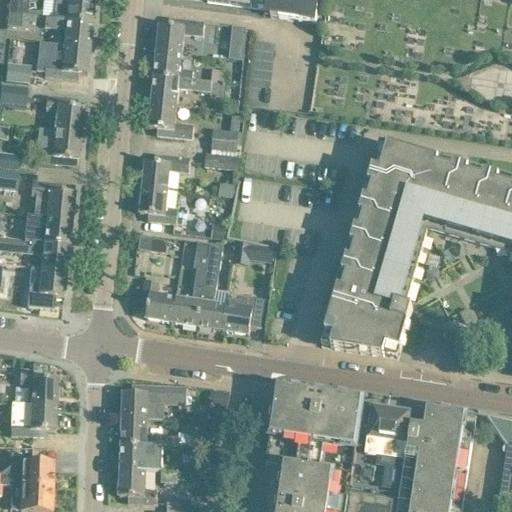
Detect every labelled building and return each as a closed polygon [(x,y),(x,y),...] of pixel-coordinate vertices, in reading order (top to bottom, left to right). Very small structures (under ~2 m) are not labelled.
[(94,1),(83,0),(57,0),(55,23),(92,27),(94,1)] [(316,26),(319,0),(208,0),(208,5),(272,13),(271,20),(316,26)] [(36,6),(9,3),(7,19),(35,21),(36,6)] [(34,36),(35,21),(7,19),(6,34),(34,36)] [(92,27),(55,23),(46,22),(45,32),(65,34),(64,50),(89,53),(92,27)] [(185,38),(203,40),(205,27),(169,23),(169,29),(160,28),(157,54),(183,57),(185,38)] [(228,47),(227,61),(243,63),(245,48),(228,47)] [(86,78),(89,53),(64,50),(62,69),(50,68),(49,81),(77,84),(78,77),(86,78)] [(182,73),(183,57),(157,54),(155,80),(193,84),(194,75),(182,73)] [(28,86),(29,70),(7,68),(5,84),(28,86)] [(213,76),(212,85),(226,86),(227,78),(213,76)] [(213,86),(193,84),(155,80),(152,108),(178,110),(180,92),(212,96),(213,86)] [(26,109),(27,92),(2,90),(1,106),(26,109)] [(80,138),(83,111),(74,111),(75,104),(46,101),(45,115),(56,116),(54,135),(80,138)] [(176,128),(178,110),(152,108),(149,132),(158,133),(157,140),(194,143),(195,130),(176,128)] [(238,156),(241,120),(233,120),(232,136),(215,134),(213,153),(238,156)] [(0,143),(17,145),(18,133),(0,130),(0,143)] [(78,164),(80,138),(54,135),(37,133),(36,147),(53,148),(52,155),(41,154),(39,167),(76,170),(77,164),(78,164)] [(511,184),(381,147),(326,336),(335,339),(331,352),(384,360),(387,351),(401,354),(413,313),(405,311),(428,232),(511,256),(511,184)] [(0,171),(18,174),(19,160),(0,157),(0,171)] [(240,160),(207,157),(205,171),(239,174),(240,160)] [(191,163),(155,159),(155,166),(146,165),(143,192),(169,195),(171,175),(190,177),(191,163)] [(0,192),(16,194),(18,176),(0,173),(0,192)] [(71,223),(74,197),(74,190),(38,187),(37,200),(48,202),(46,221),(71,223)] [(167,214),(169,195),(143,192),(141,218),(149,218),(148,225),(178,228),(179,215),(167,214)] [(71,223),(46,221),(28,219),(25,245),(69,250),(71,223)] [(228,230),(213,229),(212,242),(227,244),(228,230)] [(141,241),(139,253),(151,254),(152,242),(141,241)] [(69,250),(25,245),(0,242),(0,255),(30,258),(30,255),(42,256),(40,273),(66,275),(69,250)] [(177,302),(173,327),(198,331),(212,248),(210,247),(210,248),(198,246),(196,260),(194,273),(198,273),(195,292),(193,305),(177,302)] [(237,247),(235,267),(249,269),(251,248),(237,247)] [(212,248),(198,331),(223,335),(227,310),(211,307),(213,294),(217,295),(224,249),(212,248)] [(26,279),(27,270),(1,267),(1,269),(0,268),(0,294),(6,295),(7,277),(26,279)] [(63,301),(66,275),(40,273),(38,291),(27,290),(26,303),(54,306),(55,300),(63,301)] [(145,285),(141,313),(147,314),(146,322),(173,327),(177,302),(157,299),(159,287),(145,285)] [(227,310),(223,335),(249,339),(251,330),(257,331),(261,303),(248,301),(229,298),(227,310)] [(32,374),(20,374),(19,388),(31,389),(31,408),(56,408),(57,382),(48,382),(49,369),(32,369),(32,374)] [(150,404),(161,405),(161,391),(132,390),(132,397),(124,396),(123,423),(149,424),(150,404)] [(348,511),(363,410),(364,403),(278,390),(266,466),(285,469),(278,511),(348,511)] [(211,396),(210,412),(227,414),(228,398),(211,396)] [(56,408),(31,408),(11,407),(10,440),(46,441),(46,435),(55,435),(56,408)] [(398,511),(412,417),(363,410),(348,511),(398,511)] [(462,511),(477,420),(415,411),(413,417),(412,417),(398,511),(462,511)] [(226,427),(227,416),(216,415),(214,426),(222,427),(226,427)] [(487,422),(487,423),(488,423),(496,434),(507,450),(498,506),(499,506),(497,511),(511,511),(511,425),(497,424),(487,422)] [(148,438),(149,424),(123,423),(122,448),(163,449),(179,450),(180,439),(148,438)] [(211,426),(209,439),(221,440),(222,427),(214,426),(211,426)] [(162,472),(163,449),(122,448),(121,474),(147,475),(147,472),(162,472)] [(232,479),(236,453),(212,452),(208,476),(232,479)] [(0,489),(20,490),(52,491),(53,466),(21,464),(21,468),(12,467),(1,477),(0,477),(0,489)] [(146,496),(147,475),(121,474),(120,501),(129,501),(128,507),(158,509),(158,496),(146,496)] [(51,511),(52,491),(20,490),(19,511),(51,511)]
